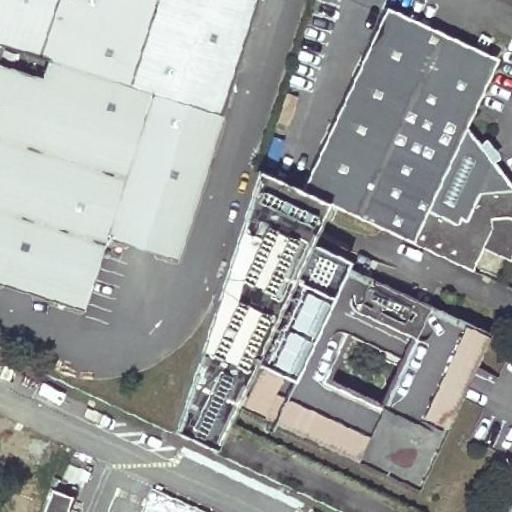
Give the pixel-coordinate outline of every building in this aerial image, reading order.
[(0,0),(0,46),(49,62),(43,81),(0,67),(0,284),(80,310),(102,238),(172,262),(234,71),(257,0),(0,0)] [(385,9),(300,190),(328,203),(471,270),(481,248),(483,243),(503,253),(505,249),(509,249),(511,247),(511,219),(509,218),(505,219),(504,214),(511,212),(511,192),(493,196),(463,129),(495,62),(385,9)] [(172,432),(213,451),(234,406),(307,249),(328,203),(300,190),(255,169),(172,432)] [(378,262),(344,246),(329,241),(322,256),(307,249),(234,406),(417,491),(461,397),(490,334),(371,278),(378,262)] [(509,261),(511,254),(511,247),(509,249),(505,249),(503,253),(483,243),(481,248),(509,261)]
